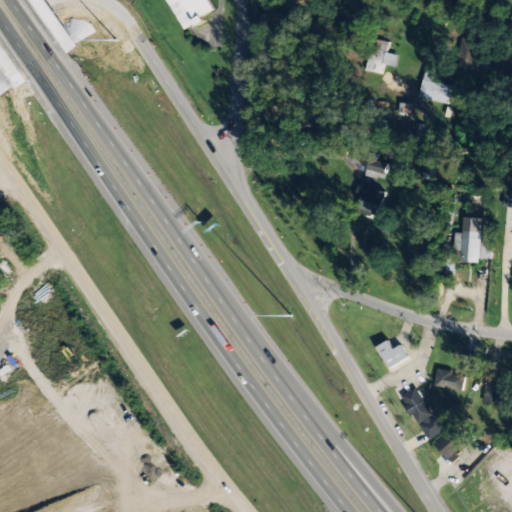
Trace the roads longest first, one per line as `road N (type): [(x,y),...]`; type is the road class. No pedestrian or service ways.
road 1 (secondary): [(118,9),(100,0),(37,2),(0,29),(190,440),(249,511)]
road 2 (motorway): [(376,511),(50,52)]
road 3 (motorway): [(33,70),(347,511)]
road 4 (tertiary): [(511,333),(418,317),(289,274)]
road 5 (secondary): [(414,479),(309,303)]
road 6 (secondary): [(224,174),(118,9)]
road 7 (tertiary): [(242,0),(224,174)]
